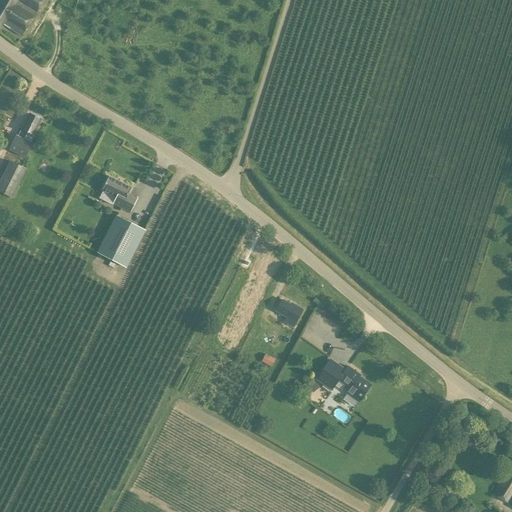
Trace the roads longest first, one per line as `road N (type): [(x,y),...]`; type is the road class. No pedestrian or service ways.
road 1 (tertiary): [(457,382),(224,192)]
road 2 (tertiary): [(224,192),(0,43)]
road 3 (unclassified): [(224,192),(290,0)]
road 4 (unclassified): [(385,511),(457,382)]
